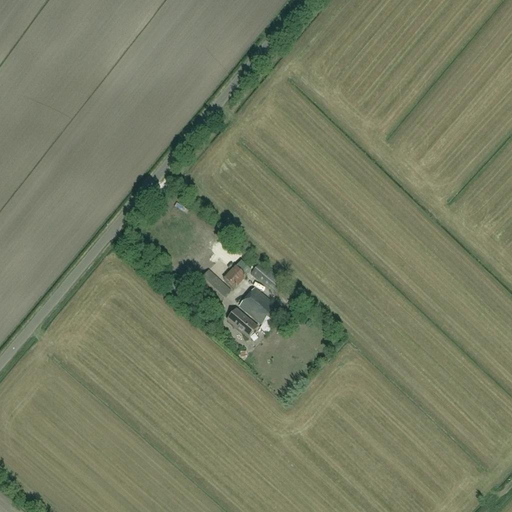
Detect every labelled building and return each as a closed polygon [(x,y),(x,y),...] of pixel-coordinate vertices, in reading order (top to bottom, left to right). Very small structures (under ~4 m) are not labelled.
[(224,274),(236,286),(249,274),(237,261),(224,274)] [(231,292),(209,272),(195,287),(217,307),(231,292)] [(254,289),(239,308),(262,326),(260,329),(267,335),(283,316),(275,310),(277,308),(254,289)] [(258,328),(237,310),(227,322),(249,340),(258,328)] [(246,359),(251,355),(246,349),(241,353),(246,359)]
